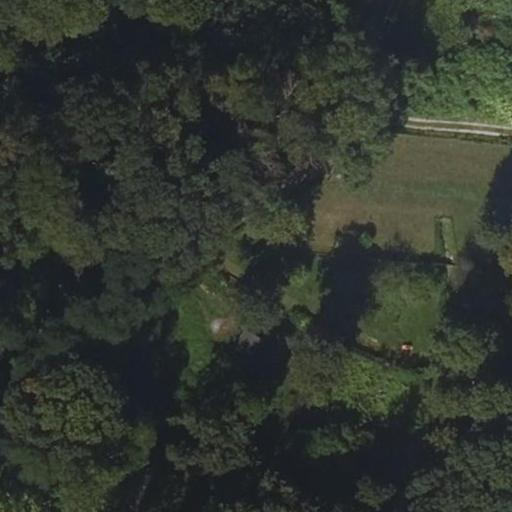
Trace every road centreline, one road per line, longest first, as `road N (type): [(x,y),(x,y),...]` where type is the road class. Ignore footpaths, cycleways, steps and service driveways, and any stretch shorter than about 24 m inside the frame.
road 1 (track): [(400,0),(364,74),(307,160),(192,254),(123,334),(114,420),(125,511)]
road 2 (track): [(364,74),(359,102),(390,123),(511,133)]
